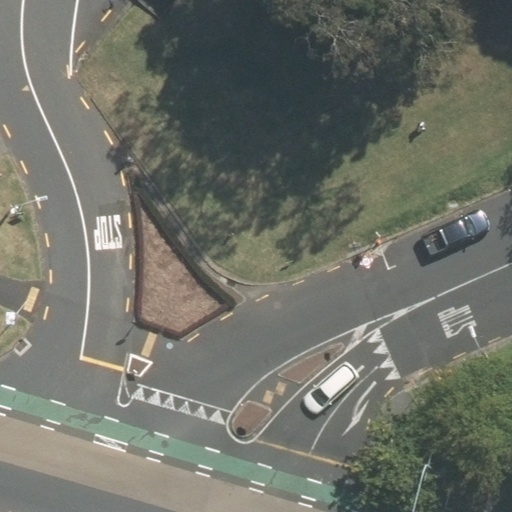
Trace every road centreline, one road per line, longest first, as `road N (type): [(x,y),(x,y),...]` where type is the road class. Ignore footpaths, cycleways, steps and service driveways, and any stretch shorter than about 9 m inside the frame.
road 1 (residential): [(29,0),(23,60),(73,181),(91,273),(52,474)]
road 2 (residential): [(157,505),(186,399),(229,351),(362,296),(511,263)]
road 3 (residential): [(511,263),(384,357),(331,409),(290,511)]
